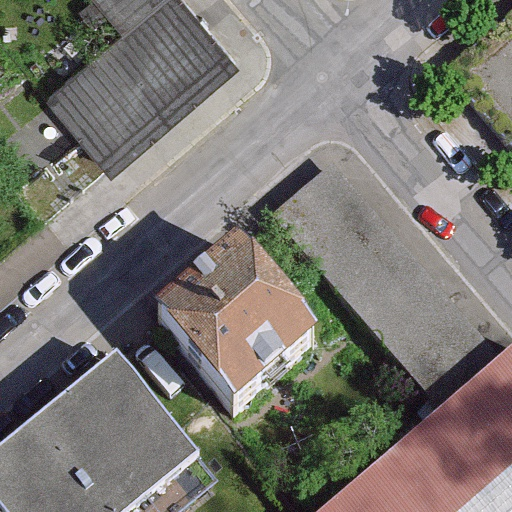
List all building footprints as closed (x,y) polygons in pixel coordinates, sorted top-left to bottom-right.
[(101,0),(126,28),(46,94),(110,164),(233,58),(183,0),(101,0)] [(511,16),(441,78),(511,160),(511,16)] [(333,168),(272,219),(443,421),(504,369),(333,168)] [(158,323),(239,418),(318,351),(237,256),(158,323)] [(335,511),(511,511),(511,362),(504,369),(443,421),(335,511)] [(117,373),(0,468),(0,511),(142,511),(196,469),(117,373)]
